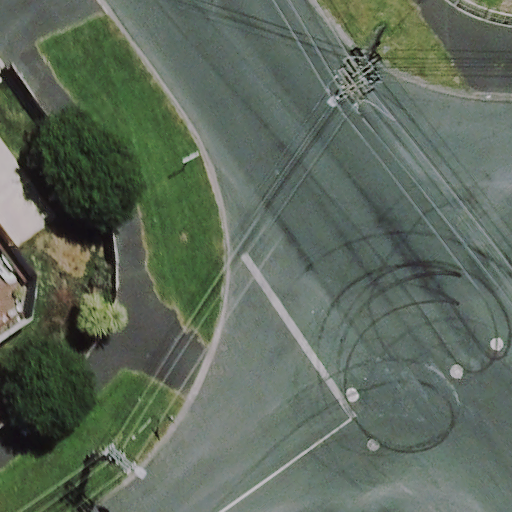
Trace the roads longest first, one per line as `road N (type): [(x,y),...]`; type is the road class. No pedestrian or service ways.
road 1 (residential): [(442,332),(212,0)]
road 2 (residential): [(442,332),(364,411),(225,511)]
